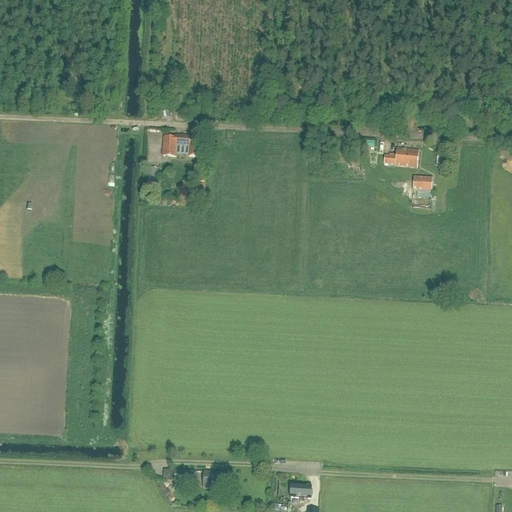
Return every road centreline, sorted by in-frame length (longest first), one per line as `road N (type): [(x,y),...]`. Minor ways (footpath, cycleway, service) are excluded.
road 1 (track): [(511,140),(0,116)]
road 2 (track): [(511,481),(0,461)]
